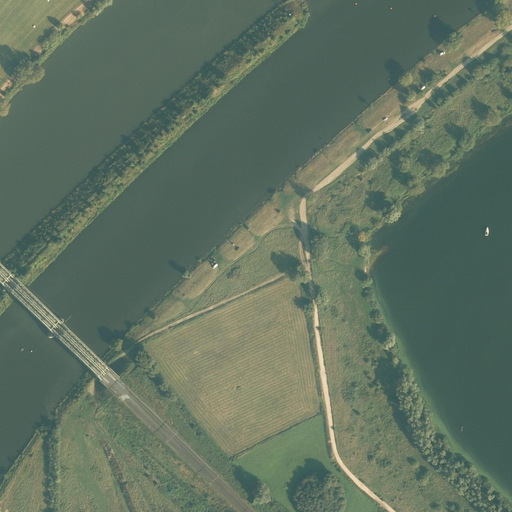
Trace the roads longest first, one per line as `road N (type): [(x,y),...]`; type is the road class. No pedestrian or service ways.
road 1 (track): [(511,28),(314,190),(301,213),(306,251)]
road 2 (track): [(392,511),(335,454),(308,265)]
road 3 (track): [(308,265),(147,336),(96,381),(92,395)]
road 4 (track): [(0,87),(84,0)]
